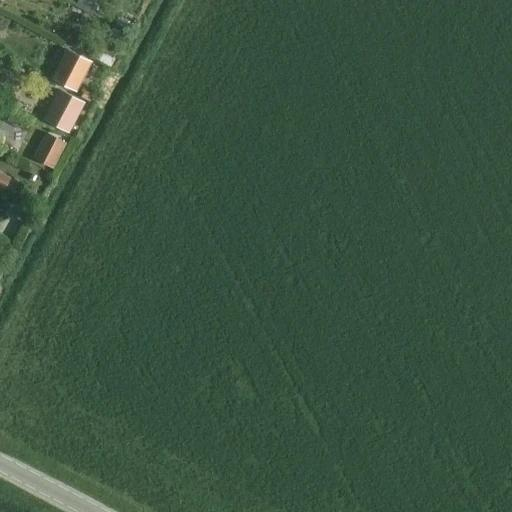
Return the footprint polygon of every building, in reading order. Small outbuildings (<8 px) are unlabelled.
[(78,0),(76,5),(92,13),(98,0),(97,0),(78,0)] [(75,37),(71,46),(80,51),(85,42),(75,37)] [(73,56),(58,86),(74,94),(90,64),(73,56)] [(59,90),(44,119),(69,132),(84,103),(59,90)] [(84,92),(81,98),(89,102),(92,96),(84,92)] [(51,136),(36,163),(51,171),(65,144),(51,136)] [(0,188),(4,191),(10,179),(0,173),(0,188)]
